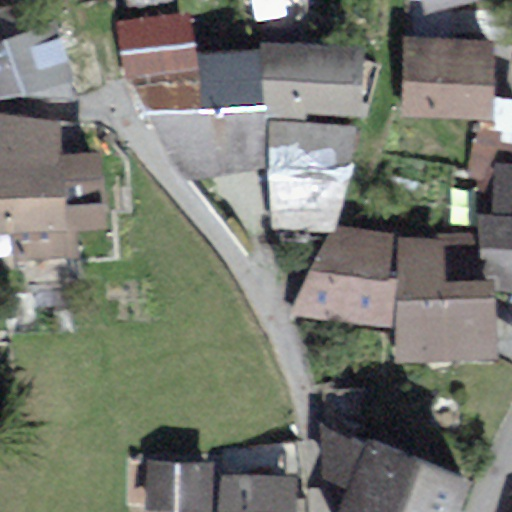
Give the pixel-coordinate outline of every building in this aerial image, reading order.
[(0,10),(0,82),(71,64),(57,14),(42,18),(37,0),(0,10)] [(187,21),(121,24),(152,100),(200,94),(187,21)] [(488,42),(409,41),(409,99),(487,100),(488,42)] [(359,42),(273,42),(273,104),(359,104),(359,42)] [(189,174),(277,160),(277,123),(264,122),(259,55),(206,57),(208,108),(159,115),(189,174)] [(20,250),(67,246),(65,218),(102,215),(97,147),(60,149),(58,115),(0,110),(0,222),(18,221),(20,250)] [(277,119),(277,123),(277,160),(277,221),(329,221),(351,119),(277,119)] [(511,161),(504,162),(502,212),(489,211),(488,251),(501,251),(501,278),(511,278),(511,161)] [(391,233),(344,228),(302,304),(383,312),(391,233)] [(473,234),(404,235),(406,349),(489,348),(488,270),(474,271),(473,234)] [(349,511),(446,511),(464,466),(381,435),(375,450),(341,433),(338,473),(362,484),(361,485),(349,511)] [(209,461),(155,461),(155,498),(209,498),(209,461)] [(296,511),(297,470),(224,470),(224,511),(296,511)]
